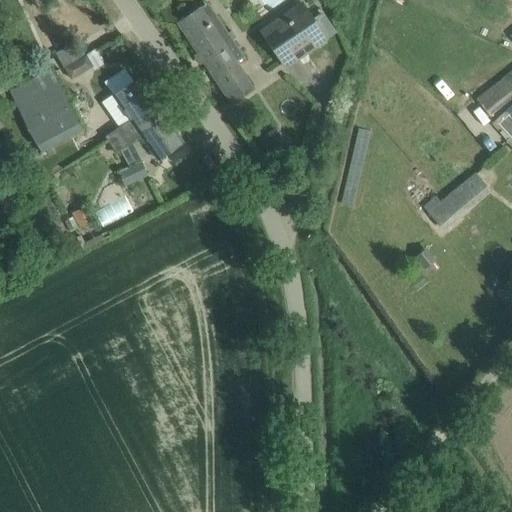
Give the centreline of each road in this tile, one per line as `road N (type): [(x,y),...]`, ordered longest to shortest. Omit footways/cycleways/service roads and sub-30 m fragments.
road 1 (unclassified): [(308,511),(292,268),(272,215),(119,0)]
road 2 (unclassified): [(380,511),(511,350)]
